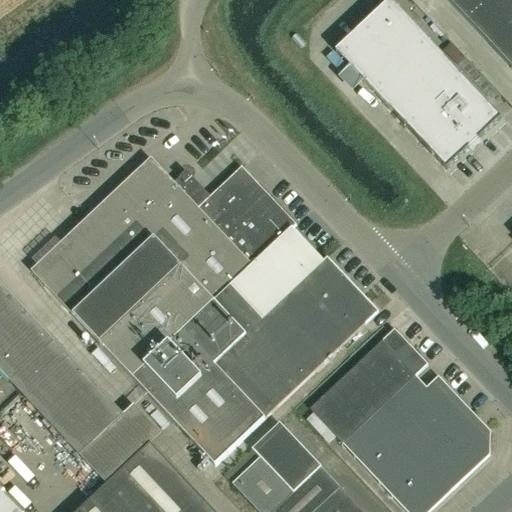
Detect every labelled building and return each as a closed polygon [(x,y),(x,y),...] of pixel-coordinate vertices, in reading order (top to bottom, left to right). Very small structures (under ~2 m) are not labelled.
[(511,0),(476,0),(461,14),(447,0),(446,1),(511,70),(511,0)] [(336,53),(364,83),(446,171),(501,120),(390,2),(336,53)] [(31,274),(141,390),(300,239),(292,231),(296,227),(257,186),(252,191),(237,174),(210,200),(202,191),(201,190),(199,189),(198,188),(197,188),(195,188),(194,188),(193,189),(191,189),(190,190),(186,185),(192,179),(186,173),(174,185),(151,161),(31,274)] [(324,264),(300,239),(141,390),(215,469),(378,315),(327,261),(324,264)] [(0,373),(78,457),(122,415),(0,285),(0,373)] [(310,410),(363,466),(406,511),(429,511),(489,456),(490,432),(438,377),(414,399),(403,388),(427,365),(395,331),(310,410)] [(122,415),(78,457),(76,458),(104,487),(77,511),(214,511),(151,445),(159,436),(133,407),(122,415)] [(253,448),(261,457),(233,483),(259,511),(363,511),(320,465),(279,421),(253,448)] [(0,511),(18,511),(0,492),(0,511)]
